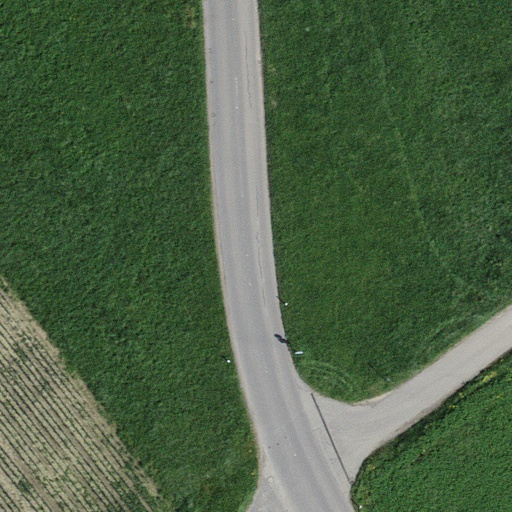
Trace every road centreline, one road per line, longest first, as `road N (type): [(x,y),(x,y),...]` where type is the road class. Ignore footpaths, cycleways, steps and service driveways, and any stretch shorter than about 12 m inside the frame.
road 1 (tertiary): [(233,0),(254,344),(317,511)]
road 2 (track): [(292,511),(511,340)]
